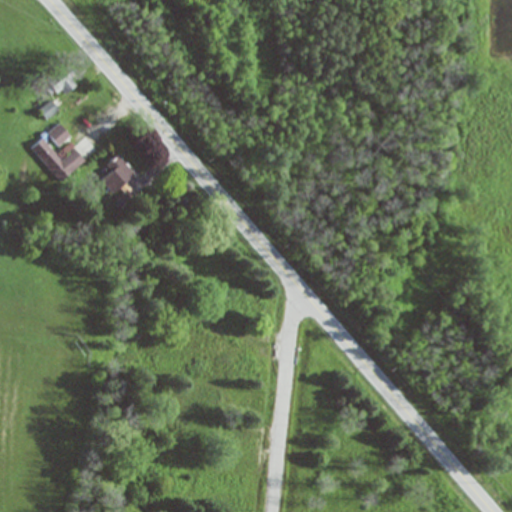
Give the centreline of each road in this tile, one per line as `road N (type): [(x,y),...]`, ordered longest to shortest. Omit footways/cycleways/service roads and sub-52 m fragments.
road 1 (residential): [(491,511),(48,0)]
road 2 (residential): [(303,293),(293,314),(271,511)]
